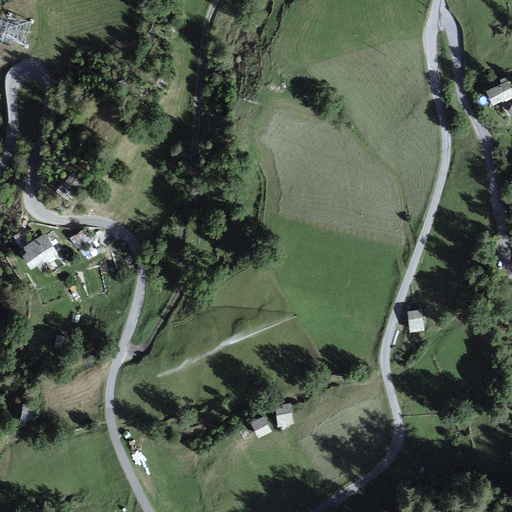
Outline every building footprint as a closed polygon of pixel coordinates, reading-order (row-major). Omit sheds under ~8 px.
[(0,0),(0,10),(5,12),(8,0),(0,0)] [(511,94),(511,93),(507,82),(487,92),(492,104),(511,94)] [(94,249),(83,232),(75,237),(86,254),(94,249)] [(54,253),(45,237),(25,248),(28,253),(25,255),(31,266),(54,253)] [(421,310),(409,312),(412,330),(424,329),(421,310)] [(57,336),(55,347),(64,349),(67,338),(57,336)] [(289,405),(276,407),(279,425),(291,423),(289,405)] [(36,407),(24,406),(21,423),(33,425),(36,407)] [(271,431),(263,418),(252,424),(259,437),(271,431)]
